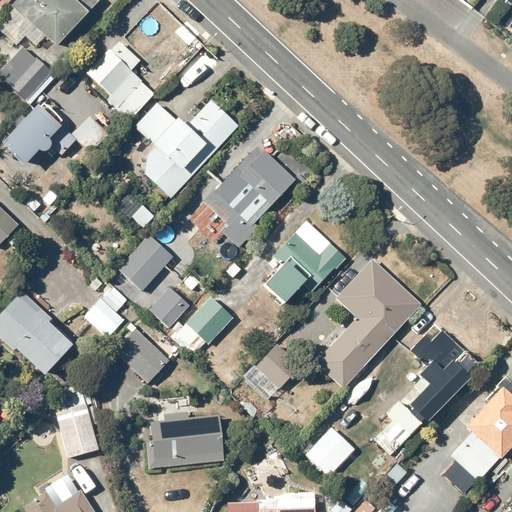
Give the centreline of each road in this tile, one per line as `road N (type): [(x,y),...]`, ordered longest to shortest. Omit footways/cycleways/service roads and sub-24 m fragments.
road 1 (secondary): [(210,0),(511,286)]
road 2 (residential): [(511,80),(402,0)]
